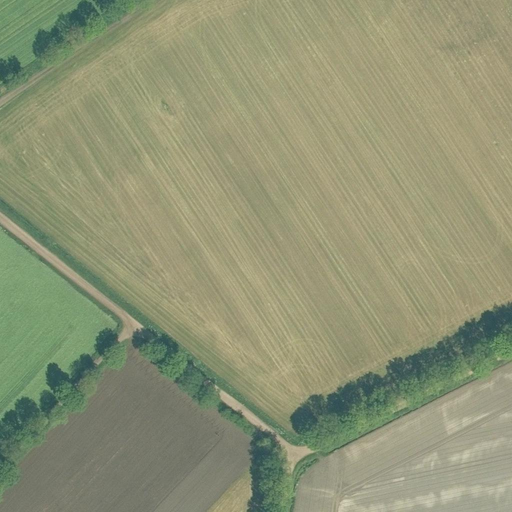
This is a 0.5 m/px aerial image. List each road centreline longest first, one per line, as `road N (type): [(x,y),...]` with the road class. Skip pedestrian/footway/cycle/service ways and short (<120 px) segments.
road 1 (track): [(292,456),(511,354)]
road 2 (track): [(133,327),(292,456)]
road 3 (track): [(0,472),(133,327)]
road 4 (track): [(0,105),(156,0)]
road 5 (track): [(0,218),(133,327)]
